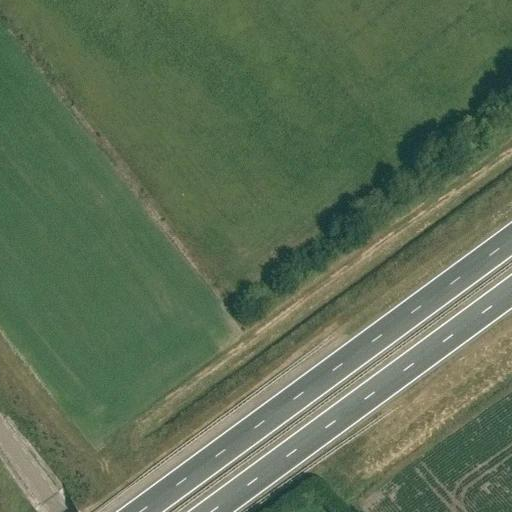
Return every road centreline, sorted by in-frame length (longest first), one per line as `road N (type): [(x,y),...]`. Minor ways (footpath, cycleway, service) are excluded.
road 1 (trunk): [(511,241),(143,511)]
road 2 (trunk): [(213,511),(511,292)]
